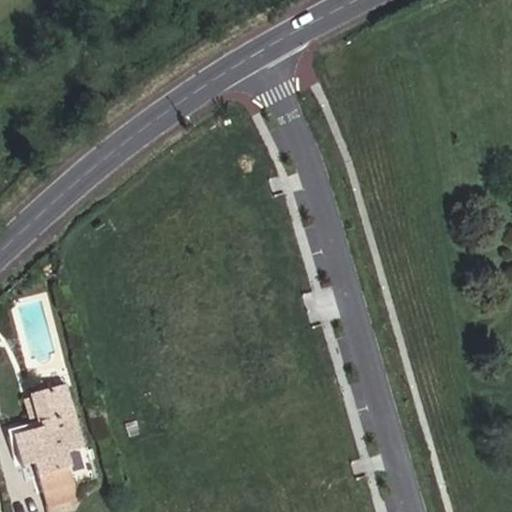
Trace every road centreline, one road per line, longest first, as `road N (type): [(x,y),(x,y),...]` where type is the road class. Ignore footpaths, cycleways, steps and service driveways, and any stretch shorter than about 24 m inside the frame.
road 1 (residential): [(416,511),(281,41)]
road 2 (tertiary): [(0,254),(126,143),(281,41)]
